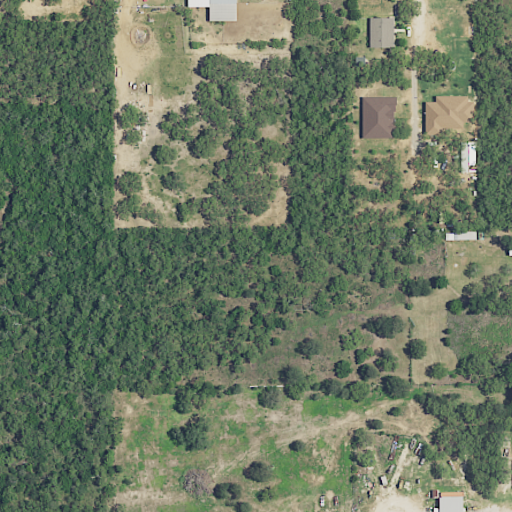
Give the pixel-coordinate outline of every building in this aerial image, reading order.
[(191,0),(192,7),(213,6),(213,20),(240,20),(239,0),(191,0)] [(397,47),(397,17),(373,17),(372,46),(397,47)] [(466,130),(466,122),(475,122),(474,95),(438,96),(438,102),(428,102),(429,131),(466,130)] [(365,97),(365,138),(399,137),(398,96),(365,97)] [(443,511),(466,511),(466,494),(443,494),(443,511)]
